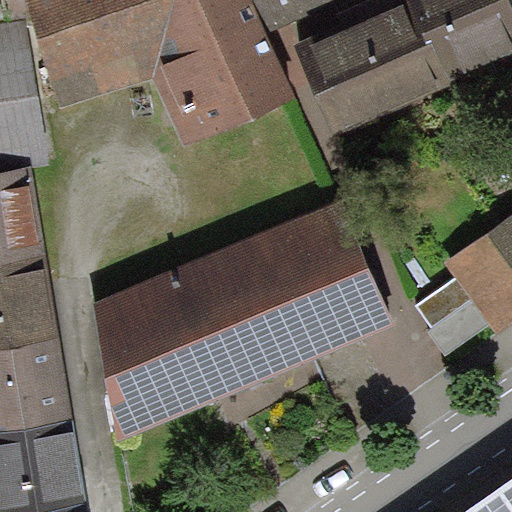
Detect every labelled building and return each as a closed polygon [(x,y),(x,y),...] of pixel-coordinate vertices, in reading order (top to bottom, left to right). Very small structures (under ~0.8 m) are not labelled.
[(252,0),(29,0),(49,68),(175,27),(182,49),(165,58),(199,138),(295,92),(252,0)] [(253,0),(265,27),(329,0),(253,0)] [(348,24),(300,46),(336,124),(454,70),(451,63),(421,0),(367,0),(342,12),(348,24)] [(511,0),(421,0),(451,63),(511,39),(511,0)] [(0,171),(31,166),(52,163),(35,48),(31,23),(0,27),(0,171)] [(0,254),(44,248),(31,166),(0,171),(0,254)] [(343,204),(93,307),(119,437),(391,319),(343,204)] [(461,269),(415,304),(431,324),(427,333),(447,356),(511,311),(511,215),(452,255),(461,269)] [(0,338),(57,330),(44,248),(0,254),(0,338)] [(0,423),(69,413),(57,330),(0,338),(0,423)] [(0,509),(82,497),(69,413),(0,423),(0,509)] [(511,511),(511,482),(469,511),(511,511)] [(0,509),(0,511),(84,511),(82,497),(0,509)]
